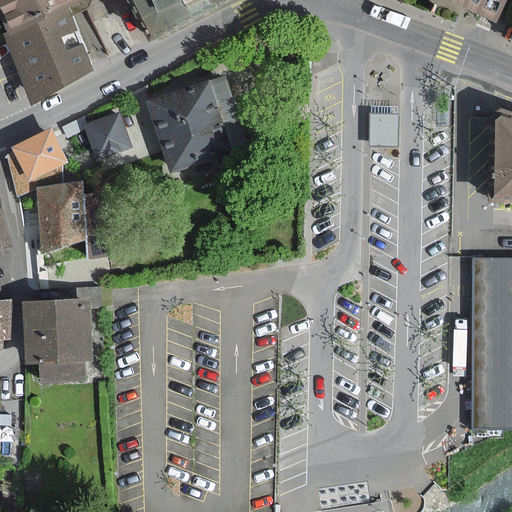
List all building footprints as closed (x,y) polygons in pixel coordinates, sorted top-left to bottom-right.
[(0,0),(17,33),(67,8),(83,1),(82,0),(0,0)] [(134,0),(150,31),(154,37),(223,0),(134,0)] [(470,0),(501,15),(508,0),(470,0)] [(48,89),(93,68),(67,8),(17,33),(7,38),(35,96),(48,89)] [(226,76),(210,81),(233,151),(249,146),(226,76)] [(158,127),(173,171),(233,151),(210,81),(149,101),(158,127)] [(107,155),(134,145),(121,110),(84,124),(97,158),(107,155)] [(511,116),(497,112),(494,161),(492,199),(511,199),(511,116)] [(399,113),(371,113),(371,145),(399,145),(399,113)] [(53,129),(16,147),(31,178),(68,161),(53,129)] [(44,245),(88,239),(82,195),(80,182),(37,188),(44,245)] [(0,188),(0,247),(13,244),(0,188)] [(88,239),(90,256),(108,253),(111,253),(103,192),(82,195),(88,239)] [(511,259),(475,259),(474,313),(474,428),(511,428),(511,259)] [(100,288),(79,289),(80,300),(28,302),(30,361),(42,361),(42,380),(85,378),(85,359),(91,359),(89,309),(101,309),(100,288)] [(0,335),(11,335),(8,301),(0,302),(0,335)]
